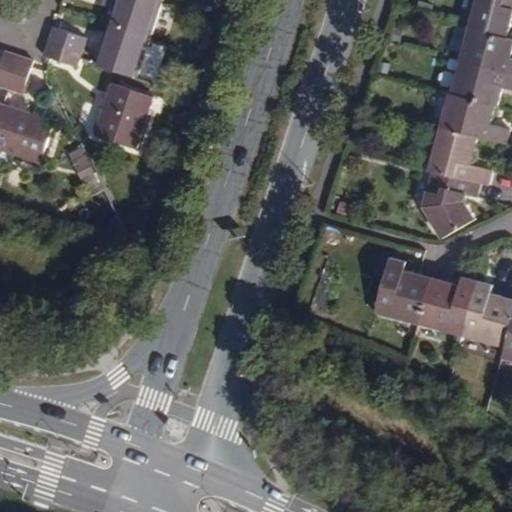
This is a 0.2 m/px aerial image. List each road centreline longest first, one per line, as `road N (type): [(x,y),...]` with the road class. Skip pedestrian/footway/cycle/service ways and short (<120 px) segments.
road 1 (secondary): [(201,474),(346,0)]
road 2 (secondary): [(292,0),(185,322)]
road 3 (secondary): [(185,322),(123,378),(86,397),(7,409)]
road 4 (secondary): [(0,441),(127,483),(144,481)]
road 5 (secondary): [(143,449),(7,409)]
road 6 (secondary): [(185,322),(143,449)]
road 7 (secondary): [(0,475),(118,511)]
